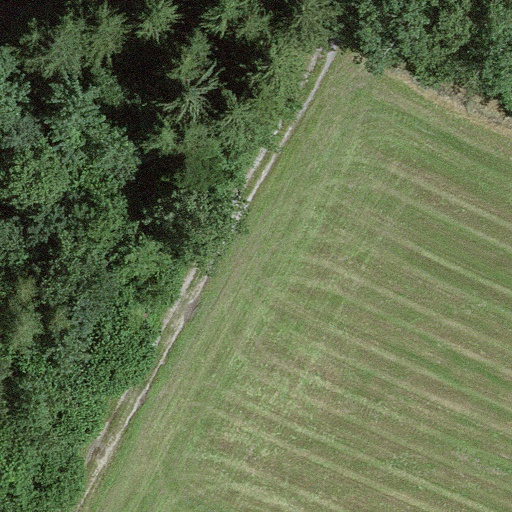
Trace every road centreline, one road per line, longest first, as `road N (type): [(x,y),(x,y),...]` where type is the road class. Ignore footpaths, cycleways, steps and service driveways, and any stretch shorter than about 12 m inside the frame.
road 1 (track): [(68,511),(341,0)]
road 2 (track): [(0,19),(163,0)]
